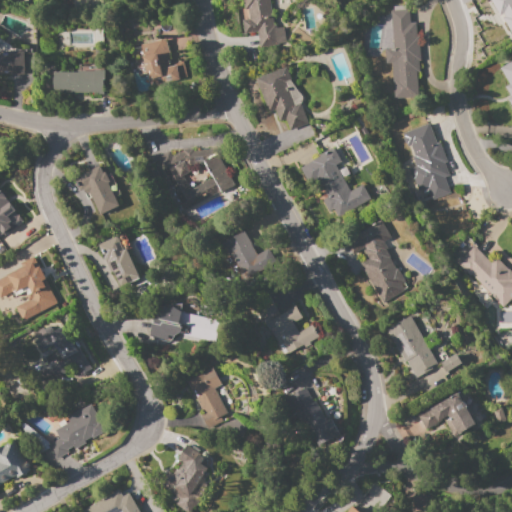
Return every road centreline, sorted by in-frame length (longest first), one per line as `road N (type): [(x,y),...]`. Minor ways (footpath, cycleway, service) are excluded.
road 1 (residential): [(195,0),(236,109),(374,403),(376,417),(350,468),(295,511)]
road 2 (residential): [(56,123),(44,163),(48,193),(148,404),(119,460),(11,511)]
road 3 (residential): [(236,109),(56,123),(0,113)]
road 4 (residential): [(449,0),(464,103),(490,174),(509,190)]
road 5 (residential): [(511,484),(456,488),(409,466),(376,417)]
